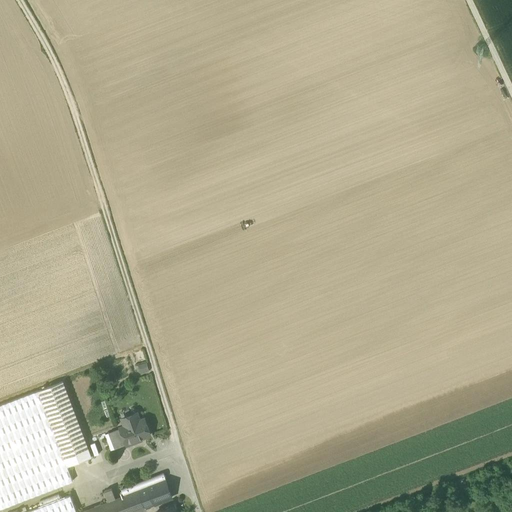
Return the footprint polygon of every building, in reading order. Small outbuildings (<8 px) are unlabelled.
[(142,373),(150,370),(147,360),(138,363),(142,373)] [(38,391),(67,466),(91,457),(63,381),(38,391)] [(0,508),(73,481),(38,391),(0,405),(0,508)] [(126,444),(127,446),(137,442),(136,440),(150,435),(144,419),(139,421),(137,414),(122,420),(125,426),(120,428),(120,429),(126,444)] [(108,433),(114,449),(126,444),(120,429),(108,433)] [(111,450),(114,449),(108,433),(105,434),(111,450)] [(121,489),(124,495),(166,479),(163,472),(121,489)] [(148,487),(155,504),(172,498),(165,481),(148,487)] [(148,487),(121,497),(126,511),(133,511),(145,507),(155,504),(148,487)] [(24,511),(76,511),(70,495),(24,511)] [(118,511),(126,511),(121,497),(114,500),(118,511)] [(118,511),(114,500),(82,511),(118,511)]
